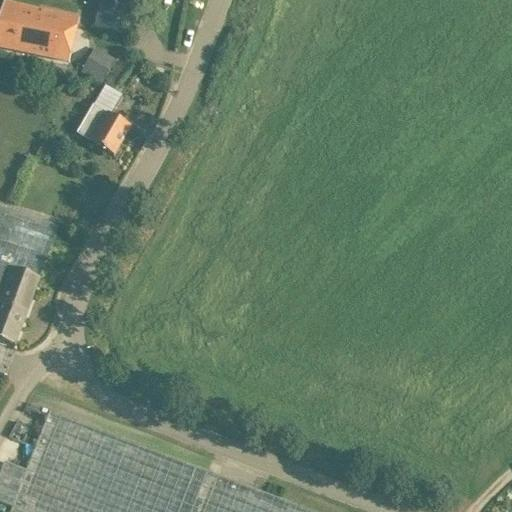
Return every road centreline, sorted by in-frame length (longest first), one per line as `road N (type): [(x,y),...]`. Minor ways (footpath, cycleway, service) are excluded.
road 1 (unclassified): [(392,511),(108,397),(74,363),(71,331),(83,285),(198,68),(223,0)]
road 2 (track): [(0,455),(46,373),(74,363)]
